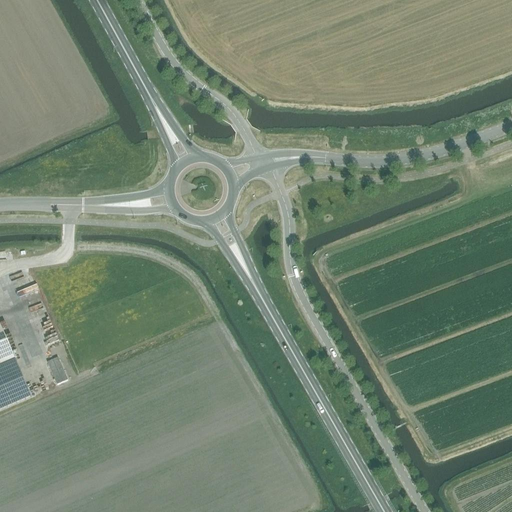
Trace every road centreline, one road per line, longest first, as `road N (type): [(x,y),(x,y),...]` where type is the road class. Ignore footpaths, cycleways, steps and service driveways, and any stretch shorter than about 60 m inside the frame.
road 1 (unclassified): [(425,511),(301,297),(285,204),(264,162)]
road 2 (primary): [(386,511),(217,217)]
road 3 (tertiary): [(264,162),(417,158),(511,127)]
road 4 (unclassified): [(264,162),(226,107),(175,66),(140,0)]
road 5 (primary): [(185,161),(98,0)]
road 6 (tertiary): [(0,206),(170,200)]
